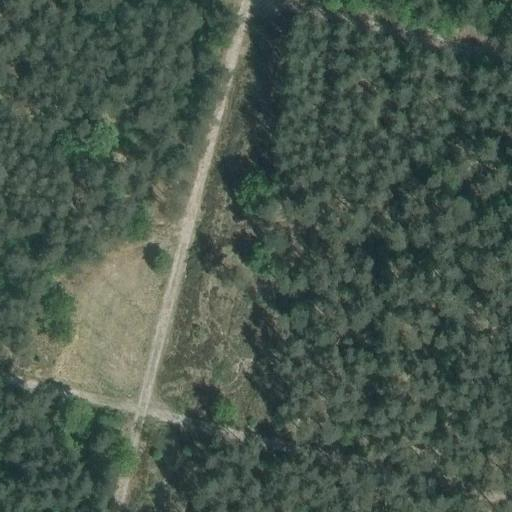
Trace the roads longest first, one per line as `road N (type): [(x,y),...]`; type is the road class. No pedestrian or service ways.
road 1 (track): [(511,493),(0,364)]
road 2 (track): [(116,511),(239,0)]
road 3 (track): [(296,0),(511,53)]
